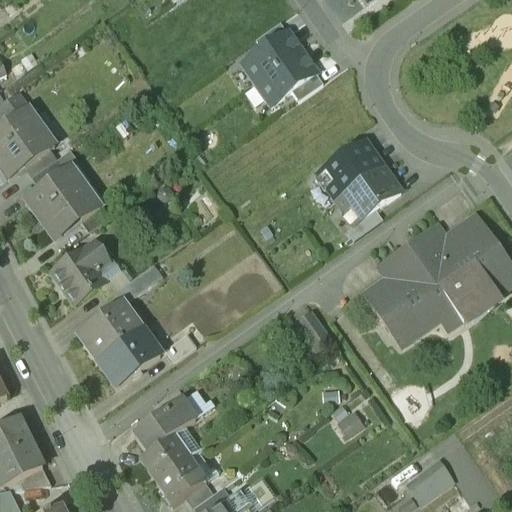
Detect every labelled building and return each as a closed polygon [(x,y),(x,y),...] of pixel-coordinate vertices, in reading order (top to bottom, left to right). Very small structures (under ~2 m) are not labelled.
[(279,28),(255,46),(262,55),(286,38),(279,28)] [(262,55),(241,70),(256,90),(302,58),(287,37),(286,38),(262,55)] [(302,58),(256,90),(270,111),(291,97),(316,79),(302,58)] [(316,79),(291,97),(298,107),(322,89),(316,79)] [(18,99),(0,112),(0,121),(5,128),(27,113),(28,112),(18,99)] [(47,155),(32,135),(39,130),(27,113),(5,128),(0,132),(0,171),(2,174),(3,174),(8,181),(7,181),(8,183),(25,171),(47,155)] [(335,207),(383,173),(365,148),(317,181),(335,207)] [(47,155),(25,171),(32,180),(56,164),(49,154),(47,155)] [(56,164),(32,180),(41,192),(64,176),(56,164)] [(41,192),(24,205),(36,221),(38,220),(52,240),(77,222),(81,226),(99,213),(83,190),(77,194),(66,178),(71,174),(70,172),(64,176),(41,192)] [(383,173),(335,207),(353,232),(400,198),(383,173)] [(440,238),(430,245),(428,243),(390,269),(392,272),(382,279),(386,284),(362,301),(390,340),(403,331),(410,341),(437,322),(446,336),(472,318),(470,315),(483,306),(485,309),(511,291),(501,277),(510,270),(497,252),(492,256),(489,252),(494,248),(476,221),(443,244),(440,238)] [(93,246),(51,276),(74,309),(98,292),(105,287),(104,286),(97,275),(108,267),(93,246)] [(120,275),(104,286),(105,287),(98,292),(106,303),(114,297),(129,287),(120,275)] [(129,287),(114,297),(123,310),(143,295),(134,283),(129,287)] [(117,312),(78,340),(96,366),(135,338),(117,312)] [(332,346),(311,318),(294,330),(314,359),(332,346)] [(135,338),(96,366),(115,392),(159,360),(149,347),(144,350),(135,338)] [(185,340),(163,356),(172,368),(194,352),(185,340)] [(177,394),(153,411),(160,422),(182,407),(185,405),(177,394)] [(160,422),(134,440),(147,459),(186,431),(195,425),(182,407),(160,422)] [(360,415),(343,425),(351,439),(368,430),(360,415)] [(17,424),(0,432),(0,492),(1,494),(18,485),(42,473),(17,424)] [(147,459),(139,464),(156,488),(200,457),(203,455),(186,431),(147,459)] [(200,457),(156,488),(172,511),(182,504),(206,487),(206,486),(219,477),(214,471),(211,473),(200,457)] [(438,466),(404,490),(419,511),(453,487),(438,466)] [(42,473),(18,485),(22,494),(50,489),(42,473)] [(206,487),(182,504),(187,511),(194,511),(214,498),(206,487)] [(214,498),(194,511),(217,511),(222,508),(221,507),(230,501),(223,492),(214,498)] [(217,511),(247,511),(252,509),(241,493),(230,501),(221,507),(222,508),(217,511)] [(9,496),(0,497),(0,511),(8,511),(15,509),(9,496)]
